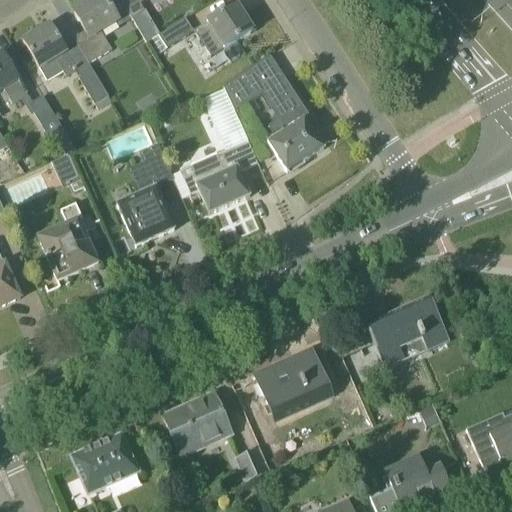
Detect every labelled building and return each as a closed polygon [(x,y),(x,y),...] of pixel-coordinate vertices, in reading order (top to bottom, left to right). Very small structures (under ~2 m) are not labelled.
[(125,10),(118,0),(115,0),(107,5),(104,0),(93,0),(71,13),(84,34),(73,40),(88,66),(110,52),(99,33),(116,23),(113,17),(125,10)] [(118,0),(125,10),(131,21),(144,12),(140,5),(136,0),(118,0)] [(193,33),(199,42),(209,59),(211,57),(212,58),(252,32),(235,5),(192,32),(193,33)] [(193,33),(192,32),(185,20),(149,43),(158,57),(167,51),(193,33)] [(46,82),(61,74),(64,79),(75,73),(65,55),(49,27),(22,43),(38,71),(39,70),(46,82)] [(11,106),(26,97),(1,55),(0,55),(0,93),(3,92),(11,106)] [(270,59),(225,87),(222,89),(234,114),(261,97),(275,119),(273,120),(271,125),(267,128),(273,136),(266,141),(267,143),(266,144),(286,175),(287,173),(302,164),(303,164),(323,151),(307,127),(312,123),(270,59)] [(94,107),(108,99),(91,72),(78,80),(94,107)] [(50,144),(55,141),(65,135),(42,98),(28,106),(50,144)] [(108,99),(94,107),(98,113),(111,105),(108,99)] [(247,144),(217,157),(179,174),(190,198),(198,194),(209,217),(249,199),(238,174),(256,166),(247,144)] [(157,146),(139,155),(143,164),(153,186),(171,177),(157,146)] [(174,233),(155,192),(117,208),(135,250),(174,233)] [(89,217),(81,220),(75,208),(60,215),(66,228),(37,241),(57,284),(97,266),(83,235),(95,229),(89,217)] [(0,260),(0,309),(20,300),(6,268),(4,269),(0,260)] [(404,363),(399,351),(423,341),(428,352),(447,344),(428,299),(364,327),(384,372),(404,363)] [(328,392),(318,370),(310,352),(280,365),(281,367),(264,375),(263,373),(253,377),(254,379),(253,379),(271,419),(328,392)] [(231,437),(213,396),(201,401),(202,403),(188,410),(186,407),(161,418),(180,460),(231,437)] [(432,406),(417,412),(425,432),(440,425),(432,406)] [(501,416),(484,423),(466,432),(489,487),(510,478),(506,470),(511,467),(511,417),(504,421),(501,416)] [(70,459),(72,463),(87,497),(138,475),(121,436),(70,459)] [(258,450),(232,461),(244,487),(270,476),(258,450)] [(439,510),(455,502),(441,471),(425,478),(417,460),(384,475),(399,511),(406,511),(435,500),(439,510)] [(352,511),(348,501),(322,511),(352,511)]
